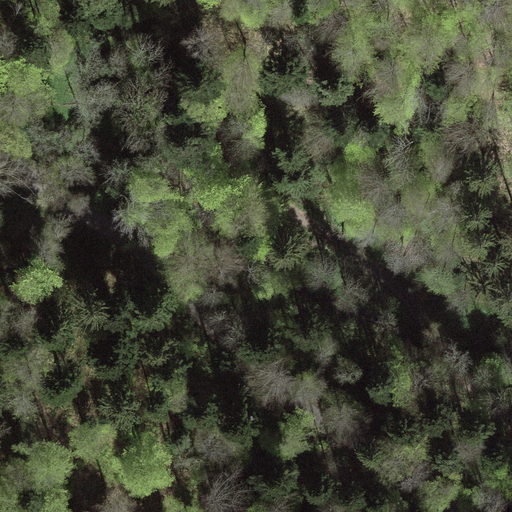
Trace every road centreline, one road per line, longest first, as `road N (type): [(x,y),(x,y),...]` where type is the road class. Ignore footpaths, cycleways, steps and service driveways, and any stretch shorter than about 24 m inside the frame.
road 1 (track): [(511,100),(253,79),(237,88),(222,124),(244,177),(401,282),(511,306)]
road 2 (unclassified): [(437,511),(0,128)]
road 3 (track): [(511,426),(437,340),(401,282)]
